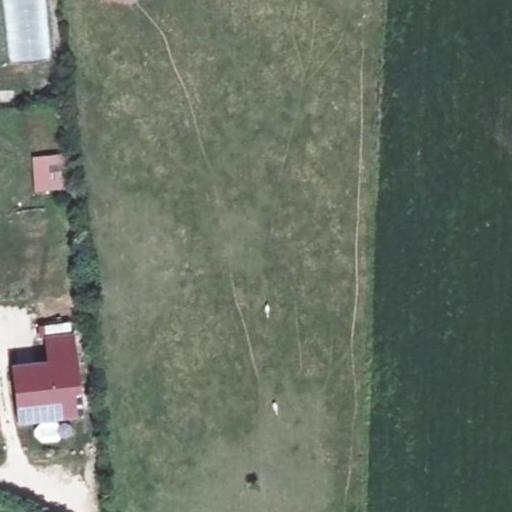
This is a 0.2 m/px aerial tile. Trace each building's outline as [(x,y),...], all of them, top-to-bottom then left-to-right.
[(1,0),(6,65),(48,62),(43,0),(1,0)] [(45,149),(45,119),(29,120),(29,149),(45,149)] [(65,190),(62,153),(30,155),(33,192),(65,190)] [(70,338),(47,341),(50,365),(73,362),(70,338)] [(50,365),(15,368),(21,417),(78,411),(73,362),(50,365)] [(78,411),(21,417),(16,417),(17,424),(79,417),(78,411)]
